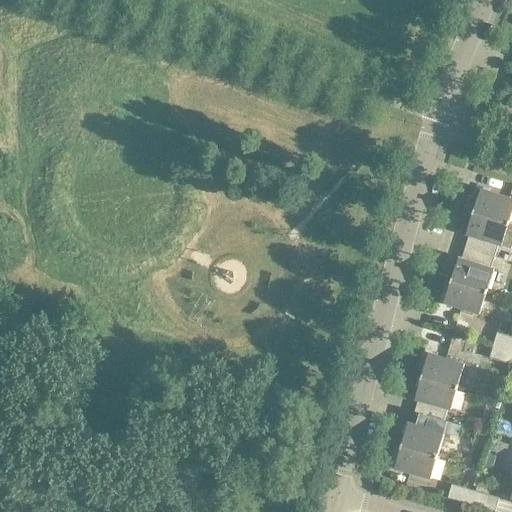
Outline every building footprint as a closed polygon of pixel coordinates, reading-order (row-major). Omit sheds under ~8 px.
[(511,199),(480,189),(473,212),(508,223),(511,211),(511,199)] [(508,223),(473,212),(465,234),(474,237),(470,249),(494,256),(498,245),(501,246),(508,223)] [(494,256),(470,249),(466,260),(458,258),(451,280),(486,292),(493,269),(490,268),(494,256)] [(486,292),(451,280),(443,303),(479,314),(486,292)] [(511,337),(496,333),(493,345),(511,351),(511,337)] [(511,351),(493,345),(489,358),(511,364),(511,351)] [(428,354),(421,376),(457,387),(463,364),(428,354)] [(457,387),(421,376),(414,399),(422,402),(419,413),(443,421),(447,409),(450,410),(457,387)] [(494,398),(491,407),(498,409),(501,400),(494,398)] [(443,421),(419,413),(416,425),(408,423),(401,445),(437,456),(443,433),(440,432),(443,421)] [(437,456),(401,445),(394,468),(430,479),(437,456)] [(451,485),(447,498),(471,505),(475,491),(451,485)] [(498,498),(475,491),(471,505),(495,511),(498,498)]
